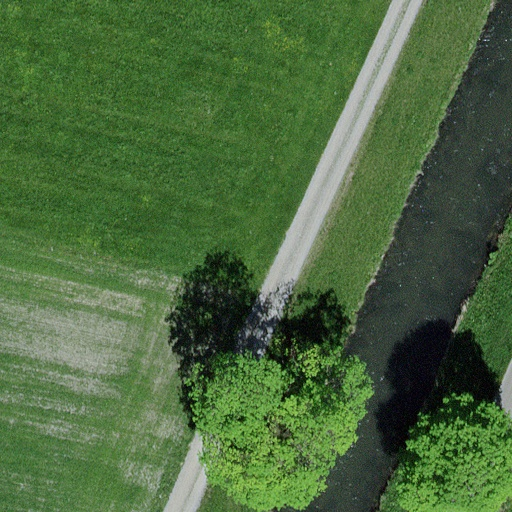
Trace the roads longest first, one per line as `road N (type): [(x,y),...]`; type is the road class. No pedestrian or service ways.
road 1 (track): [(421,0),(198,511)]
road 2 (unclassified): [(511,377),(452,511)]
